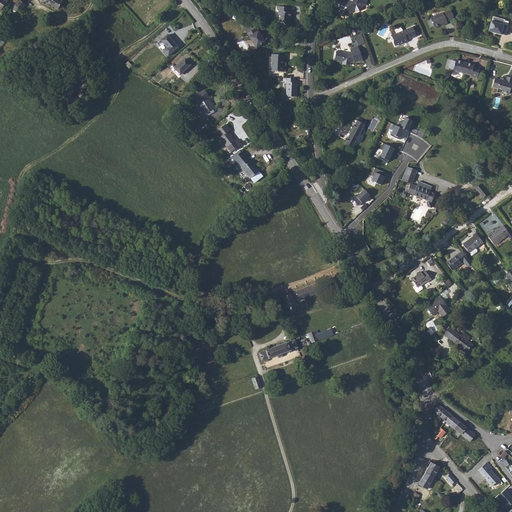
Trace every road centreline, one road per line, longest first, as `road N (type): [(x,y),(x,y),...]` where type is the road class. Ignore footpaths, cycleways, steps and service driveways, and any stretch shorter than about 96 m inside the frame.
road 1 (tertiary): [(184,0),(315,198)]
road 2 (residential): [(310,99),(444,43),(511,57)]
road 3 (track): [(292,163),(210,231),(183,317)]
road 4 (residential): [(371,287),(511,190)]
road 5 (track): [(289,511),(290,475),(265,393)]
